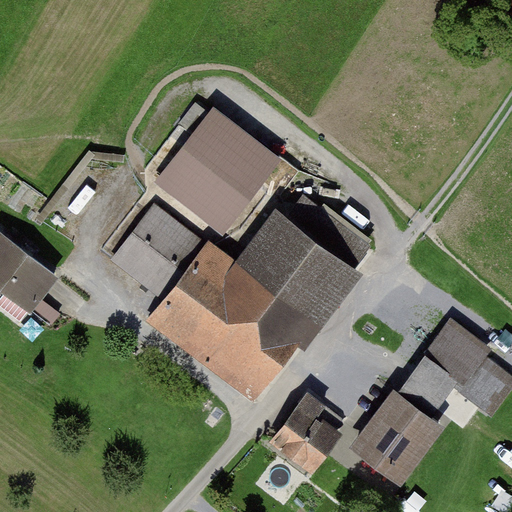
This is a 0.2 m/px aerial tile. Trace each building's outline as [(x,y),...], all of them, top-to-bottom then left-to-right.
[(213,100),(153,178),(222,231),(282,153),(213,100)] [(205,239),(156,200),(112,258),(161,297),(205,239)] [(306,345),(362,265),(280,203),(235,254),(209,233),(205,239),(161,297),(147,315),(254,399),(296,339),(306,345)] [(56,265),(0,223),(0,282),(27,303),(56,265)] [(493,353),(449,324),(409,386),(453,414),(493,353)] [(403,387),(359,444),(403,477),(447,420),(403,387)] [(312,391),(275,438),(313,468),(351,421),(312,391)]
